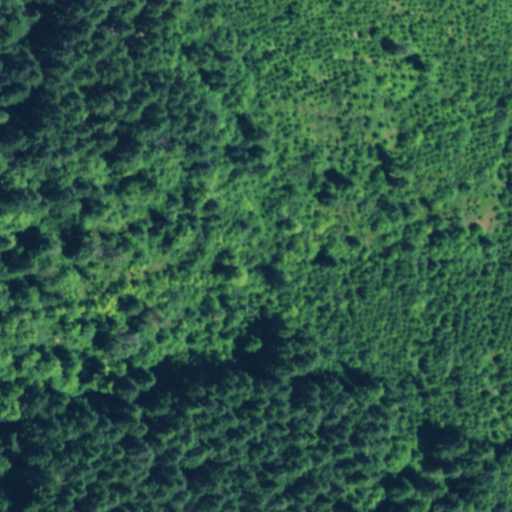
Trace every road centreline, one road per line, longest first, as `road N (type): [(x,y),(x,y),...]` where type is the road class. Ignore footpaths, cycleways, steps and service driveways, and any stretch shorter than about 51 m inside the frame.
road 1 (track): [(146,484),(123,438),(121,413),(225,232),(229,196),(179,179),(129,179),(0,232)]
road 2 (track): [(180,511),(175,499),(146,484),(77,501),(68,511)]
